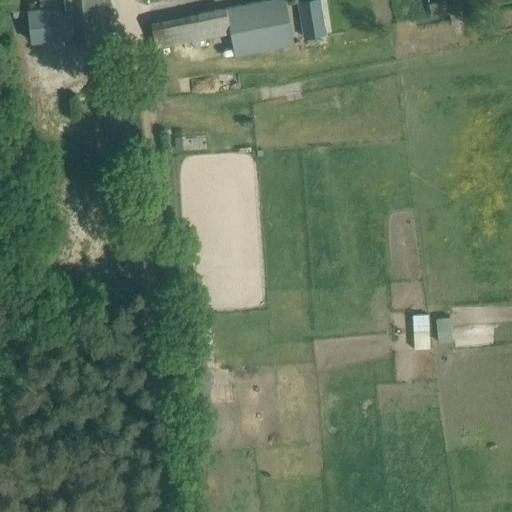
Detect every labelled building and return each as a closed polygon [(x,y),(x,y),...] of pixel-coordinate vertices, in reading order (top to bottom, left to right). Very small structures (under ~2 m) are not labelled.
[(101,0),(61,0),(62,8),(28,11),(31,42),(65,39),(66,43),(106,39),(101,0)] [(236,55),(289,44),(280,0),(265,0),(151,23),(156,47),(231,32),(236,55)] [(299,0),(306,38),(327,34),(321,0),(299,0)] [(443,0),(429,3),(432,15),(446,12),(443,0)] [(432,313),(415,313),(417,348),(434,347),(432,313)]
